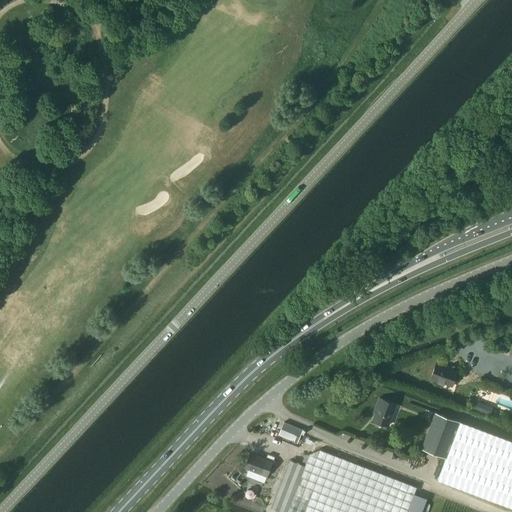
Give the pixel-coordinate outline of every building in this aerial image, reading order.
[(444,383),(452,386),(458,371),(436,363),(431,378),(438,381),(438,383),(443,385),(444,383)] [(378,408),(373,420),(388,425),(396,403),(379,397),(375,407),(378,408)] [(475,401),(472,408),(489,414),(492,407),(475,401)] [(422,448),(446,457),(459,421),(435,412),(422,448)] [(511,440),(459,421),(446,457),(438,479),(511,507),(511,440)] [(279,434),(297,442),(303,429),(284,422),(279,434)] [(305,465),(290,459),(271,508),(281,511),(407,511),(417,487),(320,449),(309,454),(305,465)] [(250,453),(245,467),(267,475),(273,461),(250,453)] [(248,489),(246,491),(246,495),(248,497),(252,497),(254,495),(254,491),(251,489),(248,489)]
